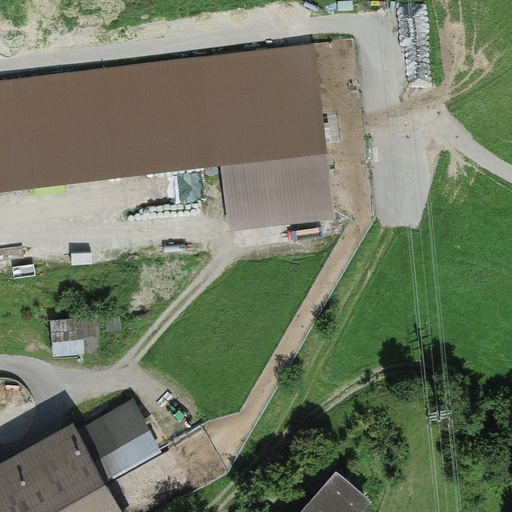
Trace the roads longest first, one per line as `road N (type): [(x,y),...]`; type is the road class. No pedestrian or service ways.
road 1 (track): [(219,445),(251,415),(373,204),(406,166),(392,60),(368,27),(0,65)]
road 2 (track): [(511,444),(473,391),(448,375),(419,366),(388,371),(346,389),(209,511)]
road 3 (track): [(173,410),(139,386),(0,366)]
road 4 (track): [(511,173),(397,98)]
